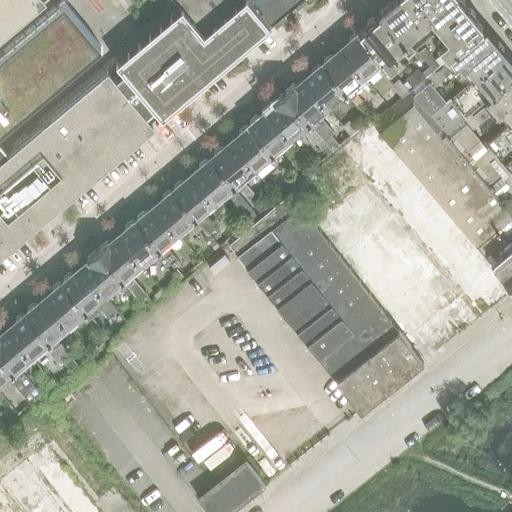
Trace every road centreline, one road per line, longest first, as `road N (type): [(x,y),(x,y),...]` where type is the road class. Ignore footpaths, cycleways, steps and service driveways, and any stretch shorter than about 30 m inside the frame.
road 1 (residential): [(0,296),(350,0)]
road 2 (residential): [(280,511),(511,344)]
